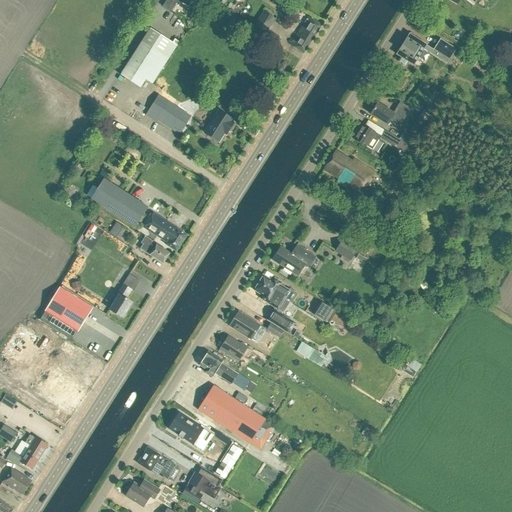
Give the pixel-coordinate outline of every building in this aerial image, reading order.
[(287,5),(281,1),(277,6),(283,10),(287,5)] [(267,34),(275,21),(262,13),(254,27),(267,34)] [(303,53),(321,26),(308,17),(290,44),(293,46),(292,46),(303,53)] [(153,85),(175,46),(149,28),(119,75),(140,88),(146,80),(153,85)] [(424,50),(447,64),(457,49),(441,39),(434,50),(427,45),(409,34),(396,55),(400,57),(398,62),(405,66),(408,62),(414,66),(417,62),(424,50)] [(179,135),(189,121),(156,100),(146,116),(157,123),(157,121),(179,135)] [(399,126),(410,109),(400,102),(393,113),(378,103),(371,114),(387,125),(390,120),(399,126)] [(218,112),(203,136),(217,144),(223,135),(225,136),(232,125),(230,124),(232,121),(218,112)] [(371,130),(362,124),(353,138),(366,146),(374,133),(380,137),(384,131),(375,125),(371,130)] [(380,138),(380,139),(405,153),(409,146),(384,132),(381,137),(380,138)] [(351,161),(335,151),(323,170),(338,179),(336,182),(347,189),(349,187),(353,189),(352,192),(360,198),(377,172),(354,157),(351,161)] [(349,192),(313,167),(308,175),(344,200),(349,192)] [(104,179),(107,174),(101,170),(98,175),(104,179)] [(134,227),(148,207),(103,178),(90,199),(134,227)] [(362,206),(358,213),(377,225),(382,215),(371,209),(372,206),(366,202),(364,207),(362,206)] [(176,252),(187,236),(154,214),(145,227),(168,243),(166,245),(176,252)] [(120,241),(126,230),(116,224),(109,235),(120,241)] [(91,226),(87,231),(93,234),(96,229),(91,226)] [(391,230),(384,226),(381,232),(387,236),(391,230)] [(143,245),(140,250),(150,256),(150,255),(163,263),(169,254),(156,245),(145,238),(141,243),(143,245)] [(335,251),(342,255),(350,260),(356,250),(342,241),(335,251)] [(283,271),(289,274),(291,272),(292,272),(298,276),(305,265),(309,268),(315,257),(296,245),(291,254),(280,247),(272,260),(285,268),(283,271)] [(359,254),(356,258),(364,263),(366,258),(359,254)] [(137,263),(146,272),(150,268),(141,259),(137,263)] [(257,282),(283,298),(288,289),(282,285),(283,283),(274,277),(272,280),(263,274),(260,277),(259,278),(259,279),(257,282)] [(283,298),(257,282),(256,285),(255,285),(254,286),(253,289),(262,296),(260,299),(283,313),(289,303),(283,298)] [(75,284),(72,289),(78,293),(81,288),(75,284)] [(122,318),(132,303),(126,299),(132,291),(122,285),(117,293),(119,294),(109,310),(122,318)] [(78,333),(93,309),(60,288),(44,312),(78,333)] [(289,289),(288,289),(283,298),(289,303),(291,303),(297,294),(289,289)] [(313,316),(324,323),(331,311),(320,304),(313,316)] [(286,333),(293,322),(273,309),(266,320),(286,333)] [(238,312),(229,327),(251,340),(257,343),(265,330),(260,326),(238,312)] [(45,313),(39,321),(72,341),(77,333),(45,313)] [(335,313),(330,320),(341,327),(345,319),(335,313)] [(266,330),(279,339),(283,332),(270,324),(266,330)] [(240,343),(228,336),(219,349),(239,361),(248,347),(241,343),(240,343)] [(276,342),(272,351),(303,367),(307,358),(276,342)] [(51,345),(43,356),(59,368),(67,357),(51,345)] [(314,349),(307,359),(321,367),(323,365),(327,358),(314,349)] [(250,382),(221,364),(223,362),(208,352),(199,366),(206,370),(204,372),(213,378),(215,374),(232,384),(232,383),(244,391),(250,382)] [(392,370),(401,374),(404,367),(395,363),(392,370)] [(200,407),(198,410),(249,443),(253,435),(258,439),(265,428),(260,425),(265,418),(214,386),(206,398),(204,401),(200,407)] [(175,412),(164,429),(190,445),(201,428),(175,412)] [(0,431),(0,435),(11,442),(17,432),(4,424),(0,431)] [(348,429),(345,434),(351,438),(354,434),(348,429)] [(370,440),(374,434),(365,429),(361,435),(370,440)] [(203,430),(193,445),(203,451),(213,436),(203,430)] [(31,446),(28,450),(40,458),(48,445),(35,437),(30,434),(24,442),(31,446)] [(233,443),(217,468),(227,475),(243,450),(233,443)] [(147,447),(138,463),(158,476),(159,474),(167,479),(176,465),(166,459),(166,460),(162,457),(147,447)] [(40,458),(28,450),(24,457),(12,450),(8,457),(20,464),(21,463),(32,470),(40,458)] [(23,495),(31,481),(11,468),(2,482),(9,486),(8,487),(13,491),(14,489),(23,495)] [(194,473),(187,484),(191,486),(190,488),(199,494),(200,492),(214,500),(221,489),(194,473)] [(160,489),(144,479),(140,486),(134,482),(125,496),(143,507),(150,496),(154,499),(160,489)] [(197,503),(202,496),(199,494),(190,488),(186,486),(182,494),(197,503)] [(13,494),(0,488),(0,495),(10,500),(13,494)] [(0,511),(11,511),(13,510),(0,501),(0,511)]
